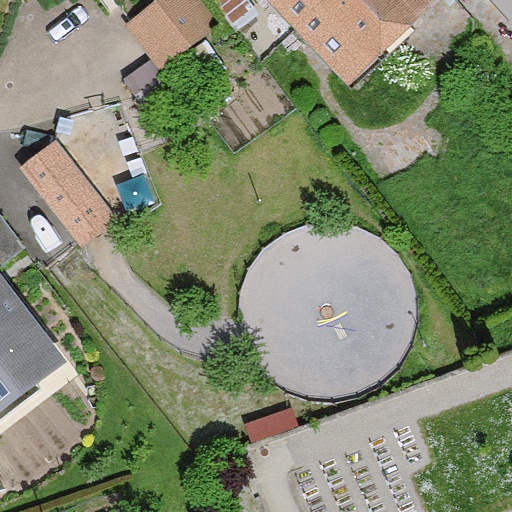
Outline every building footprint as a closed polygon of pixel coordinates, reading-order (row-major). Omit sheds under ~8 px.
[(220,36),(191,0),(177,0),(129,37),(163,80),(220,36)] [(266,0),(360,94),(455,0),(266,0)] [(511,194),(511,118),(493,97),(443,140),(499,206),(511,194)] [(117,229),(52,150),(22,174),(54,213),(33,230),(59,261),(76,248),(83,256),(117,229)] [(0,431),(79,371),(2,271),(28,251),(0,214),(0,431)]
